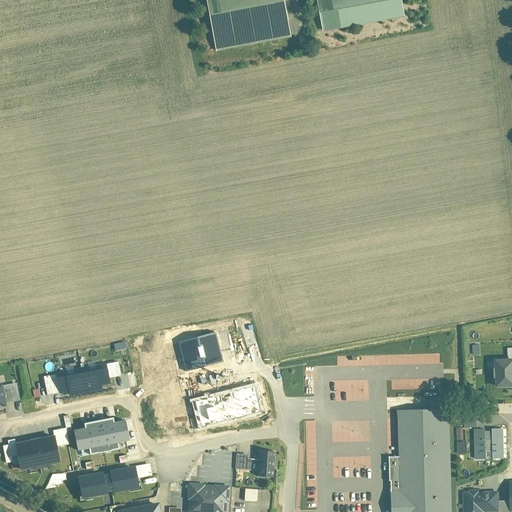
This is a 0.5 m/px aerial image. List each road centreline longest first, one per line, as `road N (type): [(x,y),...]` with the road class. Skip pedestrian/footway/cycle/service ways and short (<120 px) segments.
road 1 (residential): [(289,511),(291,424),(159,454),(144,441),(137,397),(0,422)]
road 2 (track): [(195,62),(288,45),(304,29),(299,0)]
